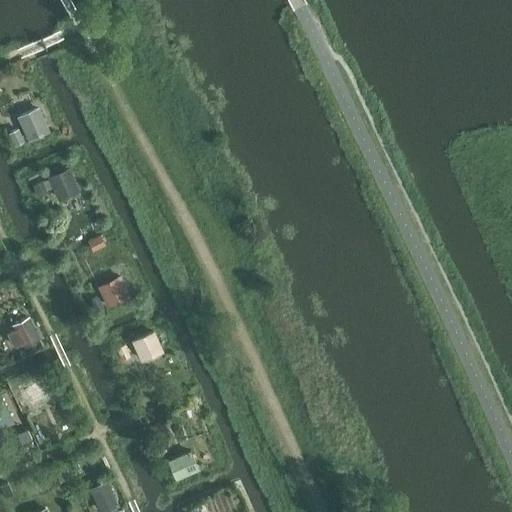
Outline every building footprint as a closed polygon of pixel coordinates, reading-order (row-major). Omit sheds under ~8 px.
[(18,112),(30,138),(52,128),(40,102),(18,112)] [(69,213),(89,204),(71,164),(52,172),(69,213)] [(108,304),(132,293),(123,271),(98,282),(108,304)] [(15,346),(42,335),(32,313),(6,325),(15,346)] [(133,336),(142,359),(165,349),(156,327),(133,336)] [(32,403),(51,395),(44,379),(25,387),(32,403)] [(0,398),(0,419),(14,412),(6,396),(0,398)] [(167,458),(175,478),(200,467),(191,448),(167,458)] [(105,478),(86,486),(96,510),(116,502),(105,478)]
